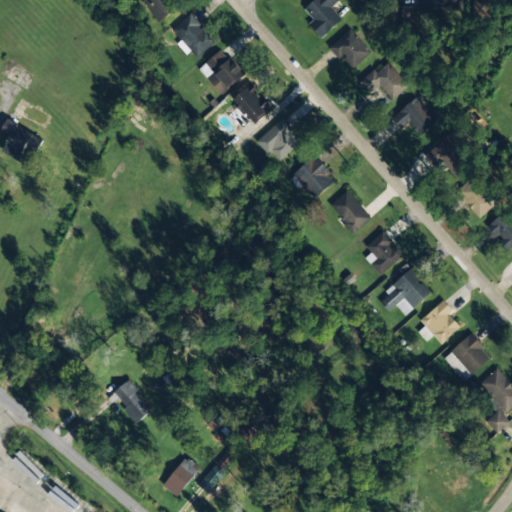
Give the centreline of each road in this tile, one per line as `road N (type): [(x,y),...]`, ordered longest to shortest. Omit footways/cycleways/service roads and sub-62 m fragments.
road 1 (residential): [(233,0),(511,313)]
road 2 (tertiary): [(134,511),(0,393)]
